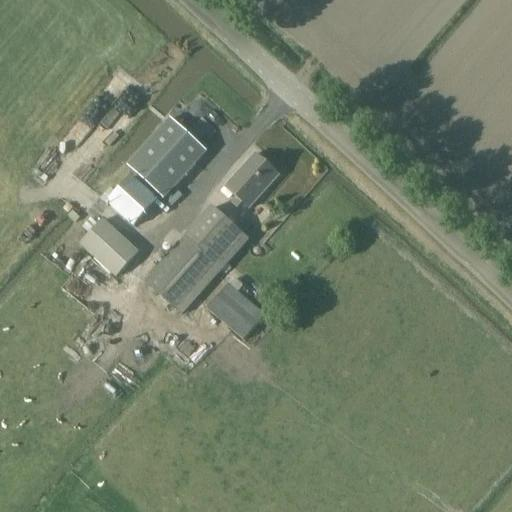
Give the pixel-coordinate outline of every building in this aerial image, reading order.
[(171,120),(128,168),(164,200),(207,152),(171,120)] [(249,210),(279,176),(255,155),(225,188),(236,198),(232,203),(238,208),(242,203),(249,210)] [(108,207),(133,230),(159,203),(134,179),(108,207)] [(185,316),(250,240),(213,209),(148,285),(185,316)] [(116,277),(138,256),(104,221),(82,243),(116,277)] [(209,312),(244,343),(265,318),(231,288),(209,312)]
